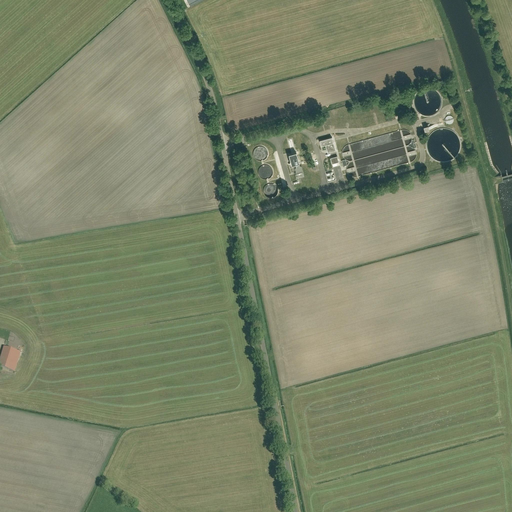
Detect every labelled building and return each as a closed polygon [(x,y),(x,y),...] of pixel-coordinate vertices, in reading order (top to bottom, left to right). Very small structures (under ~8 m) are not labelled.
[(445,120),(445,122),(446,123),(447,123),(447,124),(449,124),(450,124),(452,123),(453,122),(453,121),(453,120),(453,119),(453,118),(452,117),(451,116),(450,116),(449,116),(448,116),(447,117),(446,117),(446,118),(445,118),(445,119),(445,120)] [(320,140),(321,146),(325,144),(328,153),(336,150),(332,137),(320,140)] [(291,165),(295,164),(296,167),(295,169),(296,174),(295,174),(297,180),(298,182),(300,182),(299,178),(304,176),(301,167),(299,166),(298,163),(299,163),(296,152),(288,154),(291,165)] [(336,180),(333,170),(325,172),(328,182),(336,180)] [(0,367),(14,372),(20,352),(4,347),(0,361),(0,367)]
